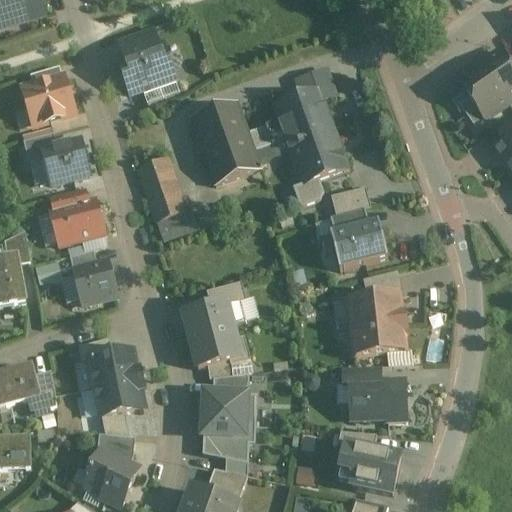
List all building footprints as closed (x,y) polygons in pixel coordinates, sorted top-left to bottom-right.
[(0,0),(0,32),(44,19),(37,0),(0,0)] [(152,32),(118,44),(125,63),(159,51),(152,32)] [(125,63),(119,65),(131,99),(175,84),(163,50),(159,51),(125,63)] [(511,72),(507,65),(500,55),(482,68),(509,107),(511,104),(511,72)] [(509,107),(482,68),(467,78),(476,91),(467,97),(485,123),(509,107)] [(59,71),(31,80),(35,91),(63,83),(59,71)] [(327,74),(314,79),(322,105),(323,104),(336,100),(327,74)] [(314,79),(269,95),(280,126),(286,143),(290,156),(302,190),(348,173),(323,104),(322,105),(314,79)] [(35,91),(24,94),(35,129),(73,118),(63,83),(35,91)] [(485,123),(467,97),(457,104),(475,130),(485,123)] [(237,106),(191,122),(216,190),(261,174),(260,171),(248,138),(237,106)] [(511,124),(497,134),(504,144),(511,139),(511,124)] [(280,126),(248,138),(260,171),(269,167),(268,164),(290,156),(286,143),(280,126)] [(54,138),(23,146),(29,168),(45,164),(43,154),(57,151),(54,138)] [(511,139),(504,144),(494,151),(507,169),(511,165),(511,139)] [(57,151),(43,154),(45,164),(52,190),(90,180),(81,145),(57,151)] [(166,163),(139,173),(153,213),(180,203),(166,163)] [(85,194),(50,203),(54,216),(89,207),(85,194)] [(180,203),(153,213),(158,228),(192,215),(187,201),(180,203)] [(236,204),(222,209),(232,235),(245,231),(236,204)] [(54,216),(50,217),(59,252),(106,240),(96,205),(54,216)] [(365,214),(330,223),(334,238),(369,229),(365,214)] [(334,238),(331,239),(340,276),(388,264),(379,227),(369,229),(334,238)] [(25,237),(4,247),(7,263),(17,262),(19,270),(31,268),(25,237)] [(93,256),(70,262),(74,275),(97,269),(93,256)] [(7,263),(0,264),(0,313),(14,311),(14,309),(26,307),(19,270),(17,262),(7,263)] [(37,270),(42,290),(65,285),(61,266),(37,270)] [(97,269),(74,275),(83,310),(117,301),(108,266),(97,269)] [(398,276),(363,285),(366,296),(401,287),(398,276)] [(242,287),(207,296),(211,313),(227,309),(227,310),(239,307),(247,305),(242,287)] [(366,296),(356,299),(357,305),(400,300),(400,301),(403,301),(401,287),(366,296)] [(357,305),(348,306),(352,341),(348,342),(350,360),(354,360),(355,362),(406,356),(405,340),(408,339),(405,316),(402,317),(400,301),(400,300),(357,305)] [(239,307),(227,310),(232,326),(243,323),(239,307)] [(211,313),(184,320),(199,374),(208,372),(230,366),(241,363),(236,344),(232,326),(227,310),(227,309),(211,313)] [(251,366),(245,342),(236,344),(241,363),(230,366),(231,371),(233,370),(251,366)] [(109,343),(79,351),(82,366),(90,365),(90,363),(113,359),(109,343)] [(113,359),(90,363),(90,365),(96,393),(142,384),(140,374),(136,375),(132,355),(113,359)] [(230,366),(208,372),(210,385),(214,384),(234,382),(233,370),(231,371),(230,366)] [(32,372),(0,380),(0,412),(33,403),(40,402),(34,381),(32,372)] [(380,373),(344,374),(345,390),(354,390),(354,389),(381,387),(380,373)] [(51,376),(34,381),(40,402),(33,403),(37,417),(57,412),(56,400),(51,376)] [(234,382),(214,384),(213,398),(248,399),(249,380),(234,382)] [(142,384),(96,393),(102,422),(125,418),(144,414),(140,394),(144,393),(142,384)] [(381,387),(354,389),(354,390),(354,405),(351,405),(352,425),(388,423),(388,427),(406,426),(405,386),(381,387)] [(213,398),(204,398),(202,442),(204,442),(246,443),(248,399),(213,398)] [(246,443),(204,442),(203,460),(226,465),(248,469),(249,449),(255,449),(257,400),(248,399),(246,443)] [(125,418),(102,422),(105,440),(130,443),(125,418)] [(347,451),(374,456),(377,441),(342,437),(338,450),(346,452),(347,451)] [(105,440),(99,439),(97,456),(100,457),(100,456),(130,469),(133,462),(135,443),(130,443),(105,440)] [(29,447),(0,447),(0,475),(30,474),(29,447)] [(393,500),(401,462),(374,456),(347,451),(346,452),(341,477),(354,479),(352,491),(393,500)] [(130,469),(100,456),(100,457),(90,479),(92,480),(86,493),(103,500),(101,504),(118,511),(122,511),(140,474),(130,469)] [(248,469),(226,465),(226,477),(248,482),(248,469)] [(226,477),(215,474),(210,486),(242,497),(248,482),(226,477)] [(298,486),(315,488),(316,475),(300,474),(298,486)] [(210,486),(205,499),(237,511),(242,497),(210,486)] [(205,499),(192,494),(186,511),(237,511),(238,511),(205,499)]
